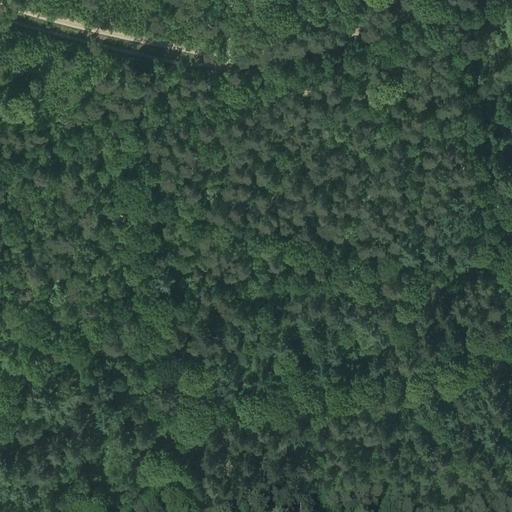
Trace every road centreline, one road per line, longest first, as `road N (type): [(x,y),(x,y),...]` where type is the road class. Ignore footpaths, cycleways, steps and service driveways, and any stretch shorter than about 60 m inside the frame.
road 1 (track): [(0,439),(511,338)]
road 2 (track): [(104,105),(170,511)]
road 3 (track): [(456,0),(511,344)]
road 4 (track): [(464,0),(225,63)]
road 5 (track): [(225,63),(0,138)]
road 6 (track): [(225,63),(0,0)]
